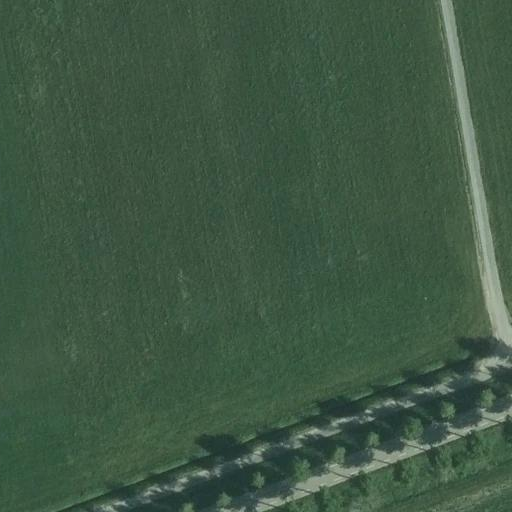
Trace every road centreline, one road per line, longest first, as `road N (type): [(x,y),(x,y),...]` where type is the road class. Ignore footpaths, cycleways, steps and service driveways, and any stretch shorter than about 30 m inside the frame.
road 1 (unclassified): [(103,511),(511,361)]
road 2 (unclassified): [(511,351),(495,301),(444,0)]
road 3 (tertiary): [(234,511),(511,404)]
